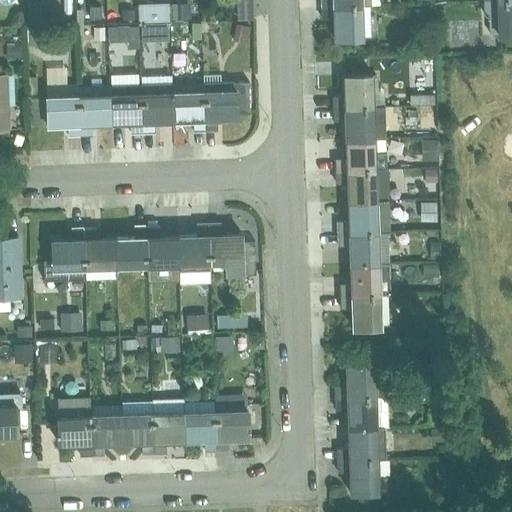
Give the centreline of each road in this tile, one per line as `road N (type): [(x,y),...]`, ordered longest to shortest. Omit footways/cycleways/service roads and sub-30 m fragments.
road 1 (residential): [(0,497),(298,486),(290,176)]
road 2 (residential): [(290,176),(0,185)]
road 3 (residential): [(290,176),(284,0)]
